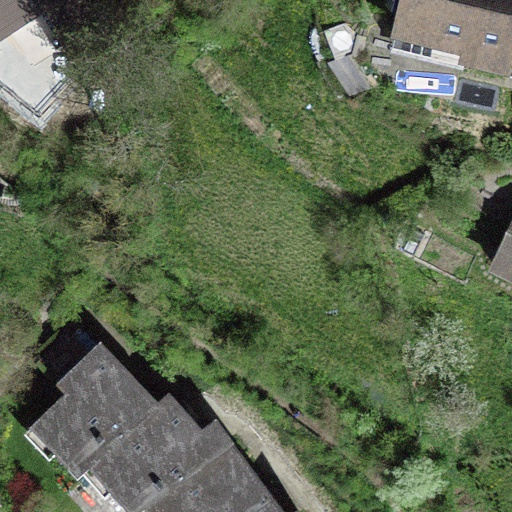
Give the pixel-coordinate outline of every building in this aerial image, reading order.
[(0,0),(0,13),(29,52),(93,5),(89,0),(0,0)] [(511,0),(408,0),(397,43),(511,71),(511,0)] [(511,229),(494,269),(511,277),(511,229)] [(108,482),(178,432),(131,367),(86,399),(99,417),(58,446),(92,493),(108,482)] [(167,511),(231,467),(196,419),(178,432),(108,482),(129,511),(167,511)] [(281,511),(243,458),(231,467),(167,511),(281,511)]
